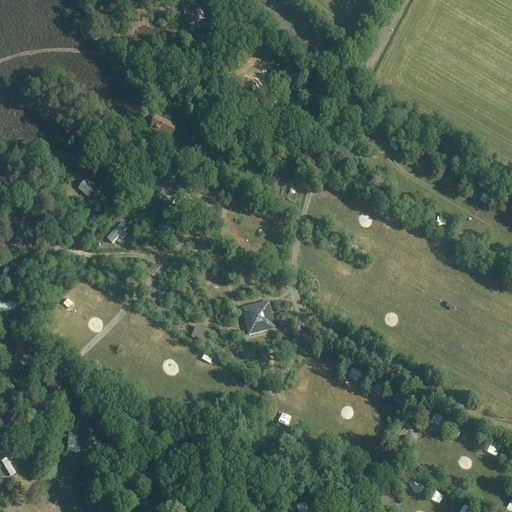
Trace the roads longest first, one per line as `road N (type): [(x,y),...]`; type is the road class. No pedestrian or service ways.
road 1 (track): [(0,436),(44,400),(130,304),(252,136)]
road 2 (track): [(318,166),(295,251),(294,289),(304,316),(434,395),(511,428)]
road 3 (track): [(318,166),(252,136),(197,97),(140,80),(100,54),(48,49),(0,60)]
road 4 (track): [(194,511),(221,450),(282,379),(294,351),(296,298)]
road 5 (track): [(343,115),(407,175),(511,238)]
road 6 (track): [(56,385),(181,454),(221,450)]
road 7 (track): [(377,49),(287,102),(252,136)]
road 8 (track): [(434,395),(378,450),(345,511)]
road 9 (track): [(318,166),(377,49)]
